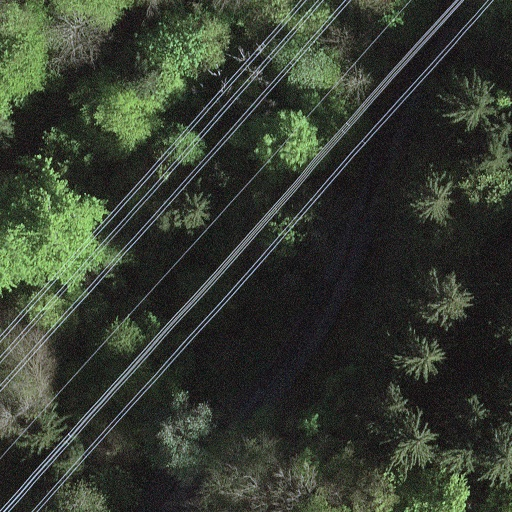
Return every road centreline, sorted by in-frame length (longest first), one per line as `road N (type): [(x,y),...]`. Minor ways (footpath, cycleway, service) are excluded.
road 1 (unclassified): [(464,0),(327,317),(181,511)]
road 2 (track): [(144,0),(0,162)]
